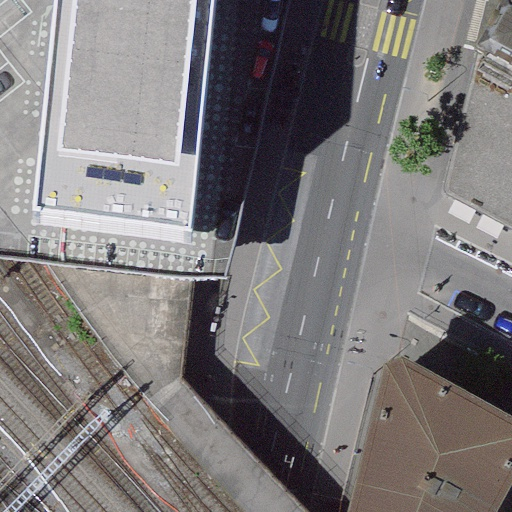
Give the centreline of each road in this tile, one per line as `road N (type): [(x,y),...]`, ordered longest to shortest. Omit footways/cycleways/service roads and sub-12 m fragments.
road 1 (secondary): [(328,215),(268,511)]
road 2 (secondary): [(379,0),(328,215)]
road 3 (residential): [(328,215),(511,305)]
